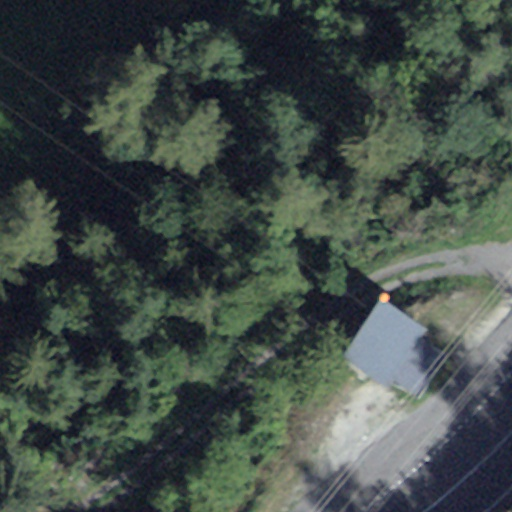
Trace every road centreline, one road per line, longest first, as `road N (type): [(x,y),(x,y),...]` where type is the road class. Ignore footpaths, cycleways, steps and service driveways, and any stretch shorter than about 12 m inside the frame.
road 1 (track): [(511,252),(465,252),(394,271),(183,411),(58,511)]
road 2 (secondary): [(511,429),(410,511)]
